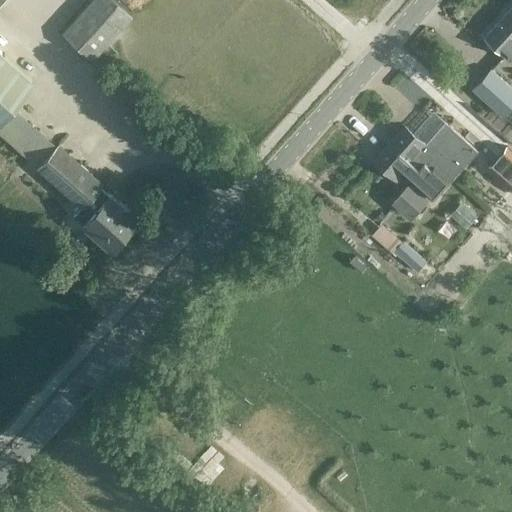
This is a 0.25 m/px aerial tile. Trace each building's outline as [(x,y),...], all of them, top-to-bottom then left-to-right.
[(117,0),(92,0),(63,30),(91,57),(133,14),(117,0)] [(511,5),(500,20),(511,31),(511,5)] [(511,52),(511,31),(500,20),(483,38),(507,59),(511,52)] [(58,143),(56,145),(12,106),(34,80),(0,49),(0,119),(44,159),(37,167),(80,206),(73,215),(110,249),(138,217),(109,191),(107,194),(99,186),(101,183),(58,143)] [(503,116),(511,105),(511,84),(491,65),(471,87),(503,116)] [(404,127),(375,159),(373,161),(396,182),(402,175),(432,202),(477,151),(444,122),(428,140),(430,142),(426,147),(404,127)] [(211,123),(200,135),(215,148),(226,136),(211,123)] [(511,150),(506,145),(489,165),(511,185),(511,150)] [(411,215),(424,200),(406,184),(392,199),(411,215)] [(450,216),(465,230),(476,218),(461,204),(450,216)] [(380,221),(385,215),(380,211),(375,217),(380,221)] [(371,233),(391,250),(400,239),(381,222),(371,233)] [(425,260),(401,239),(392,250),(416,270),(425,260)]
